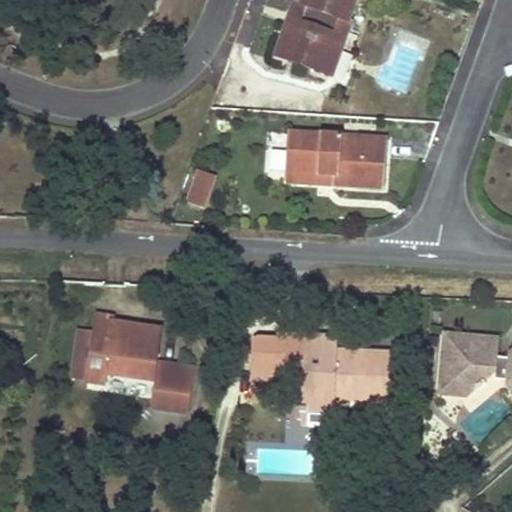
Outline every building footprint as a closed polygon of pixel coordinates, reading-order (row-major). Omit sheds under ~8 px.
[(308,25),(306,24),(304,23),(294,52),(308,57),(304,67),(324,75),(333,51),(340,54),(352,22),(349,22),(356,0),(305,0),(303,7),(313,11),(308,25)] [(313,11),(303,7),(296,4),(277,57),(304,67),(308,57),(294,52),(304,23),(306,24),(308,25),(313,11)] [(332,78),(340,54),(333,51),(324,75),(332,78)] [(266,176),(283,177),(286,135),(268,134),(266,176)] [(333,176),(333,186),(384,190),(387,140),(288,134),(286,173),(333,176)] [(286,183),(333,186),(333,176),(286,173),(286,183)] [(205,207),(215,179),(200,174),(190,201),(205,207)] [(109,374),(117,324),(114,324),(115,318),(100,315),(97,332),(89,382),(107,385),(109,374)] [(161,332),(117,324),(109,374),(152,381),(152,380),(156,381),(152,409),(185,415),(192,371),(155,364),(161,332)] [(89,382),(97,332),(82,330),(74,379),(89,382)] [(501,338),(447,333),(444,365),(468,395),(480,385),(482,388),(490,381),(488,379),(504,371),(503,376),(510,377),(510,383),(511,386),(511,353),(511,357),(499,356),(501,338)] [(334,426),(335,413),(335,399),(391,401),(392,354),(327,351),(327,341),(307,340),(307,338),(279,337),(279,341),(258,340),(252,344),(251,385),(270,386),(271,374),(277,373),(303,374),(302,407),(299,407),(298,419),(302,419),(302,425),(334,426)] [(443,380),(442,393),(452,394),(468,395),(444,365),(443,380)] [(251,399),(270,400),(270,386),(251,385),(251,399)]
